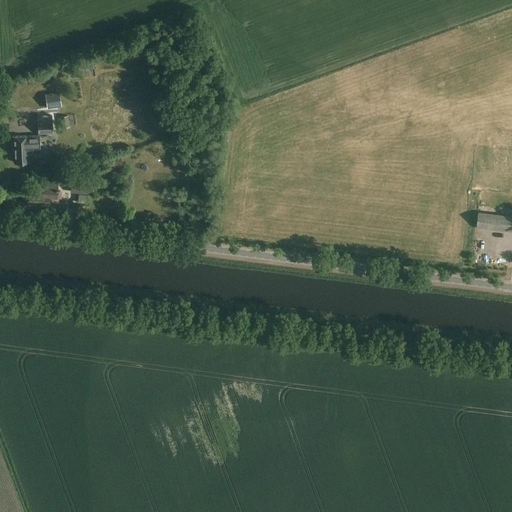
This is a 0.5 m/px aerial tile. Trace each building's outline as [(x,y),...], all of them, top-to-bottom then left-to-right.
[(62,107),(59,92),(45,94),(47,109),(62,107)] [(57,131),(56,121),(37,122),(38,134),(53,133),(52,131),(57,131)] [(39,141),(38,135),(11,137),(12,152),(14,152),(14,162),(28,161),(27,148),(30,148),(30,141),(39,141)] [(112,168),(116,175),(127,167),(123,161),(112,168)] [(89,184),(72,182),(71,192),(88,195),(89,184)] [(57,187),(43,186),(42,191),(28,190),(27,204),(49,206),(49,198),(56,199),(57,187)] [(88,196),(78,195),(78,202),(87,203),(88,196)] [(77,206),(77,216),(89,216),(89,206),(77,206)] [(511,218),(481,214),(479,227),(511,231),(511,218)]
